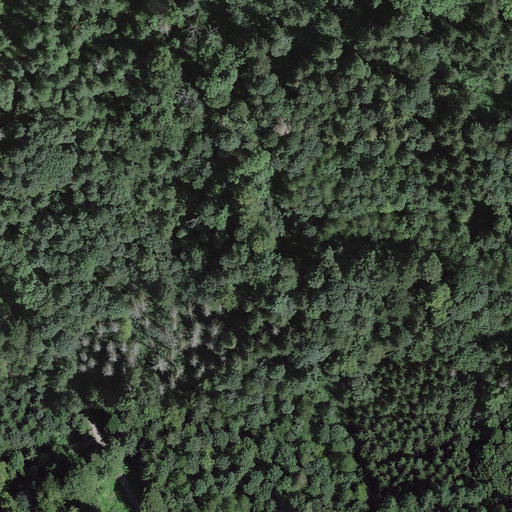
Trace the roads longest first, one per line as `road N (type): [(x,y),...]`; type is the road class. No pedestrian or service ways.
road 1 (track): [(225,0),(329,373),(0,468)]
road 2 (track): [(371,511),(329,373),(425,339),(511,322)]
road 3 (track): [(137,511),(0,246)]
